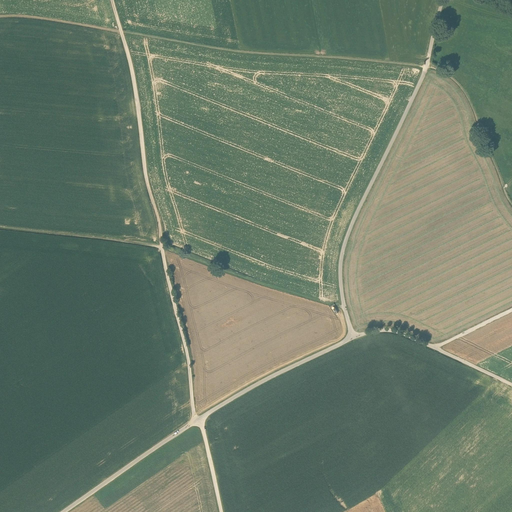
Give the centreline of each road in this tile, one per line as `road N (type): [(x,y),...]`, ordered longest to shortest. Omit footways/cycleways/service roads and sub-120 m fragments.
road 1 (unclassified): [(353,338),(341,253),(424,71),(442,0)]
road 2 (unclassified): [(63,511),(243,391),(353,338)]
road 3 (track): [(120,31),(234,51),(425,67)]
road 4 (track): [(161,246),(120,31)]
road 5 (track): [(344,308),(161,246)]
road 6 (track): [(197,420),(161,246)]
road 7 (unclassified): [(511,385),(394,330),(353,338)]
road 8 (track): [(0,226),(161,246)]
road 9 (track): [(427,63),(467,96),(503,188)]
